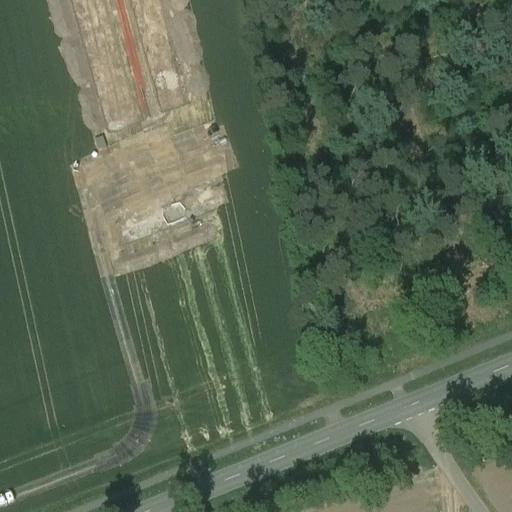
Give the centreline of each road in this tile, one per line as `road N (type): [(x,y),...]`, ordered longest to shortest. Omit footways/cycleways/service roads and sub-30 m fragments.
road 1 (tertiary): [(413,405),(152,511)]
road 2 (unclassified): [(413,405),(480,511)]
